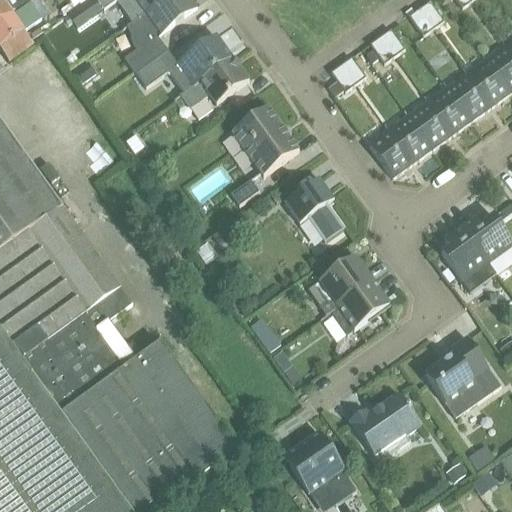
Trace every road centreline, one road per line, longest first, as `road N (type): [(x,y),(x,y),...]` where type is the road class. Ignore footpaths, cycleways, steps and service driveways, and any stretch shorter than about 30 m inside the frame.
road 1 (residential): [(240,0),(395,220)]
road 2 (residential): [(395,220),(398,245),(432,295),(429,315),(310,403)]
road 3 (residential): [(395,220),(511,143)]
